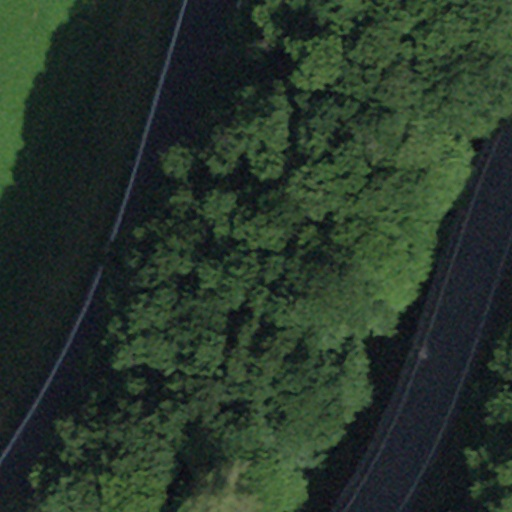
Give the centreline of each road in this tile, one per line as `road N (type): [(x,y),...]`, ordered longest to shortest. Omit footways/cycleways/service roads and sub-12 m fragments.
road 1 (tertiary): [(0,500),(54,422),(134,249),(210,0)]
road 2 (tertiary): [(511,164),(403,452),(366,511)]
